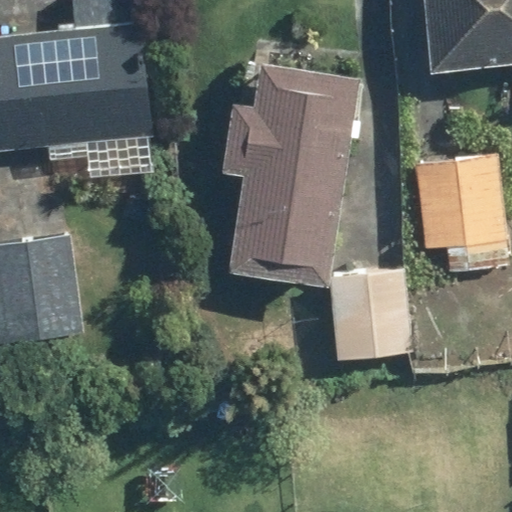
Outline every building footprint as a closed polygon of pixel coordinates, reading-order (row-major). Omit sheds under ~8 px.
[(511,0),(437,0),(442,54),(511,48),(511,0)] [(0,32),(0,136),(154,119),(143,16),(0,32)] [(326,264),(358,73),(275,59),(243,251),(326,264)] [(497,159),(424,165),(430,234),(503,228),(497,159)] [(70,227),(0,239),(0,292),(7,335),(87,321),(70,227)] [(382,270),(345,279),(358,332),(395,323),(382,270)]
